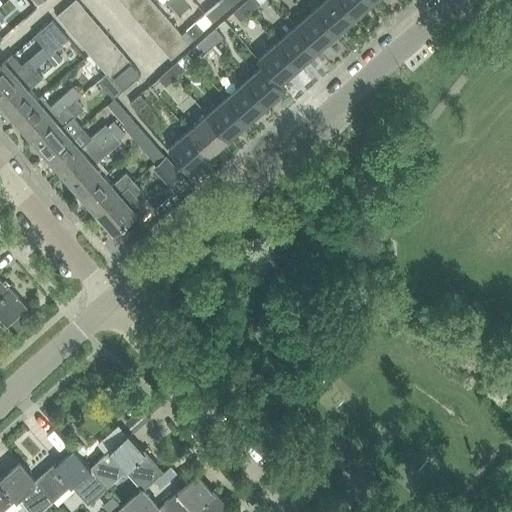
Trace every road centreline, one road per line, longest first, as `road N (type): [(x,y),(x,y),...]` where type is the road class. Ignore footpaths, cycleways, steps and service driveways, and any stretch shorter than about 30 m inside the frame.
road 1 (residential): [(114,306),(460,0)]
road 2 (residential): [(290,511),(114,306)]
road 3 (residential): [(114,306),(12,184)]
road 4 (residential): [(0,407),(114,306)]
